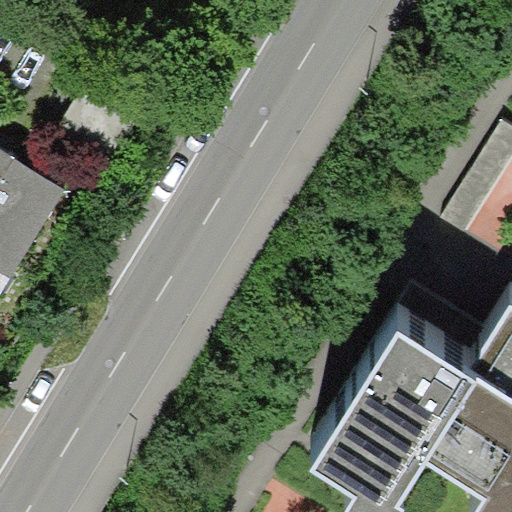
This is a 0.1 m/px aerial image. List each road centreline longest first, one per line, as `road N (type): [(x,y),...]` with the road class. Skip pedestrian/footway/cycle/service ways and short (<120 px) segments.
road 1 (secondary): [(22,511),(336,0)]
road 2 (residential): [(173,103),(18,0)]
